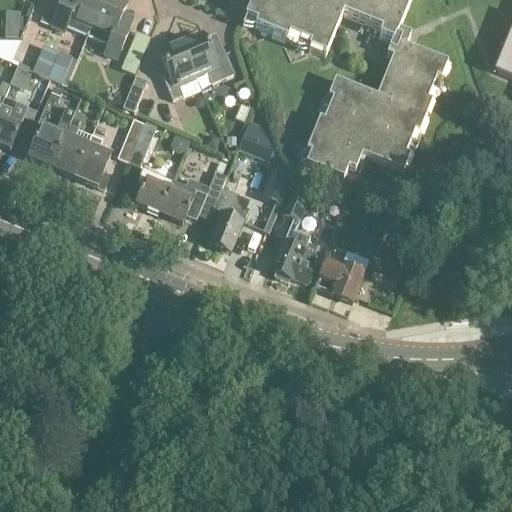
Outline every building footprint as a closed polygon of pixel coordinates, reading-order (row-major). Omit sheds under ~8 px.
[(65,31),(86,40),(102,0),(76,0),(72,11),(61,6),(50,31),(63,36),(65,31)] [(103,58),(115,63),(127,35),(116,30),(125,8),(107,0),(102,0),(86,40),(107,49),(103,58)] [(217,0),(229,5),(230,0),(238,0),(250,5),(243,23),(254,28),(252,34),(307,56),(308,55),(324,61),(341,20),(380,36),(377,42),(390,47),(385,59),(391,62),(375,101),(333,84),(327,100),(325,99),(325,100),(331,103),(322,124),(316,122),(316,123),(317,124),(307,149),(305,154),(304,153),(303,154),(308,156),(304,168),(341,183),(346,173),(353,176),(360,159),(401,176),(408,160),(409,161),(409,160),(404,157),(413,136),(418,138),(419,137),(417,137),(430,107),(431,107),(431,106),(426,104),(434,82),(440,85),(441,83),(439,83),(446,67),(404,50),(409,39),(397,34),(411,0),(217,0)] [(19,45),(20,14),(6,14),(5,44),(19,45)] [(129,61),(144,67),(158,32),(144,26),(129,61)] [(205,76),(210,89),(231,80),(222,58),(211,63),(201,38),(179,48),(193,81),(205,76)] [(511,43),(499,76),(511,82),(511,43)] [(0,61),(11,66),(20,45),(19,45),(5,44),(0,44),(0,61)] [(171,106),(181,101),(178,93),(195,85),(193,81),(179,48),(157,57),(167,80),(161,82),(171,106)] [(77,64),(47,52),(36,78),(66,91),(77,64)] [(133,116),(146,85),(135,81),(122,111),(133,116)] [(10,90),(3,87),(0,92),(0,101),(5,104),(10,90)] [(53,94),(49,103),(57,106),(61,97),(53,94)] [(10,117),(1,113),(0,114),(0,151),(10,156),(24,122),(10,117)] [(65,113),(55,136),(42,130),(28,164),(51,174),(65,140),(75,117),(65,113)] [(75,117),(65,140),(51,174),(74,184),(89,150),(87,150),(73,144),(77,133),(76,133),(82,120),(75,117)] [(129,169),(139,145),(146,130),(133,124),(126,140),(128,140),(118,164),(129,169)] [(155,134),(146,130),(139,145),(129,169),(140,173),(150,150),(149,149),(155,134)] [(104,196),(110,181),(104,179),(112,160),(98,154),(102,145),(91,140),(87,150),(89,150),(74,184),(104,196)] [(275,171),(261,203),(281,212),(294,179),(275,171)] [(137,188),(144,191),(136,210),(159,220),(174,187),(143,173),(137,188)] [(215,177),(209,192),(205,201),(216,205),(226,181),(215,177)] [(185,192),(174,187),(159,220),(183,230),(186,222),(195,225),(205,201),(209,192),(188,184),(185,192)] [(299,228),(312,198),(293,191),(281,220),(293,225),(298,228),(299,228)] [(231,259),(249,216),(233,210),(229,221),(221,218),(208,250),(231,259)] [(380,224),(367,257),(383,264),(389,249),(392,250),(401,228),(382,221),(381,224),(380,224)] [(293,286),(293,285),(306,291),(314,271),(301,266),(305,256),(304,256),(309,243),(294,237),(298,228),(293,225),(284,246),(282,246),(269,276),(276,279),(274,283),(288,289),(290,284),(293,286)] [(330,299),(330,300),(353,309),(364,279),(341,270),(341,271),(326,266),(315,294),(330,299)] [(25,471),(48,467),(45,448),(22,451),(25,471)]
